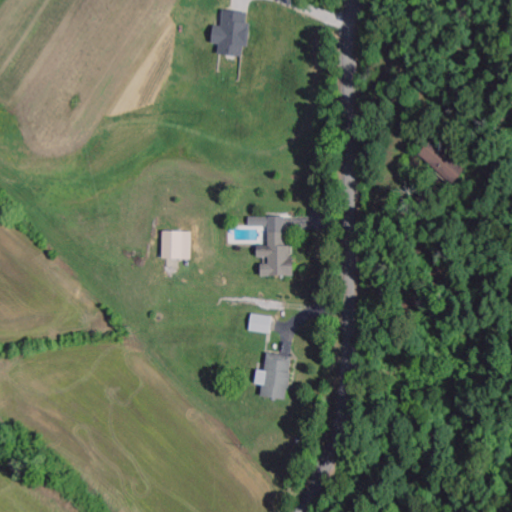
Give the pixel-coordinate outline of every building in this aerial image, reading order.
[(218,54),(242,57),(243,46),(247,47),(250,23),(247,22),(248,13),(223,10),(221,26),(213,25),(211,44),(219,45),(218,54)] [(294,276),(293,246),(286,246),(286,217),(249,217),(249,227),(269,227),(269,246),(257,246),(257,258),(269,258),(269,264),(261,264),(261,276),(294,276)] [(163,259),(192,260),(193,232),(163,231),(163,259)] [(250,332),(271,333),(273,316),(251,314),(250,332)] [(288,401),(293,356),(267,353),(265,371),(257,370),(255,385),(262,386),(261,397),(288,401)]
